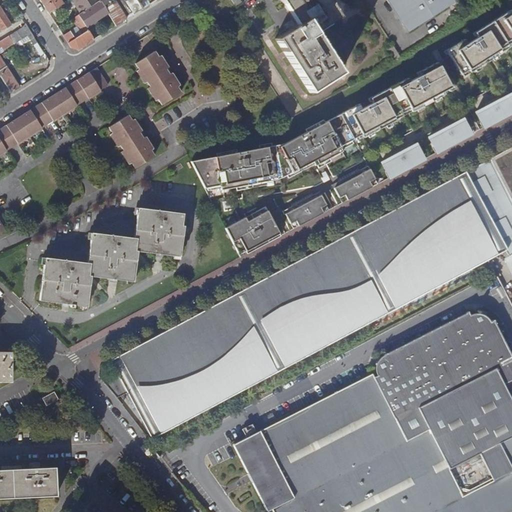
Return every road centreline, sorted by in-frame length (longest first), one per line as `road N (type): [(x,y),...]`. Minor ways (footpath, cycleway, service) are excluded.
road 1 (residential): [(511,124),(63,365)]
road 2 (residential): [(63,365),(181,511)]
road 3 (residential): [(175,0),(68,68)]
road 4 (unknown): [(125,439),(80,453),(89,489),(114,511)]
